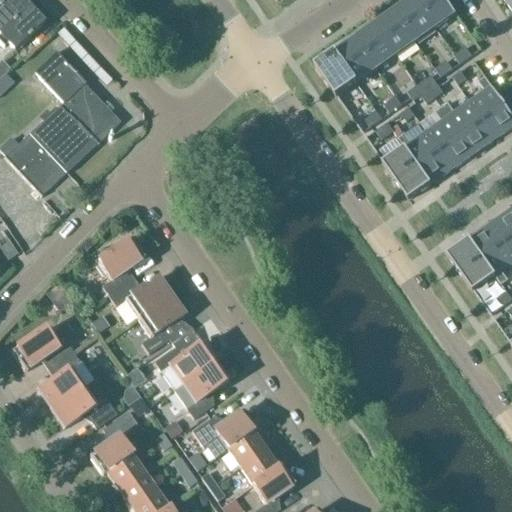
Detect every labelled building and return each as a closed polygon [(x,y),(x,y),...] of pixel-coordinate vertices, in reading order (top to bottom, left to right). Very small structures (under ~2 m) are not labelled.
[(0,37),(30,9),(21,0),(10,0),(0,9),(0,37)] [(0,0),(0,9),(10,0),(0,0)] [(436,31),(413,0),(394,14),(416,45),(436,31)] [(413,0),(436,31),(456,17),(443,0),(413,0)] [(30,9),(0,37),(0,47),(3,51),(7,47),(13,54),(45,25),(35,15),(30,9)] [(416,45),(394,14),(374,28),(396,59),(416,45)] [(354,42),(376,73),(396,59),(374,28),(354,42)] [(376,73),(354,42),(335,56),(356,87),(376,73)] [(456,59),(461,67),(474,58),(468,50),(456,59)] [(41,204),(120,128),(117,125),(83,89),(85,88),(55,56),(33,78),(62,109),(15,154),(8,147),(1,153),(7,160),(4,163),(41,204)] [(356,87),(335,56),(315,70),(337,101),(356,87)] [(0,79),(9,71),(1,62),(0,63),(0,79)] [(436,73),(441,81),(454,72),(448,64),(436,73)] [(459,89),(467,83),(461,75),(453,81),(459,89)] [(429,93),(437,87),(432,79),(419,88),(425,96),(429,93)] [(485,94),(470,105),(496,142),(511,130),(511,118),(486,81),(479,86),(485,94)] [(443,96),(437,87),(429,93),(435,101),(443,96)] [(412,105),(421,99),(425,96),(419,88),(406,97),(412,105)] [(425,96),(421,99),(427,107),(435,101),(429,93),(425,96)] [(383,110),(389,118),(402,109),(396,101),(383,110)] [(449,107),(442,112),(474,157),(496,142),(470,105),(455,115),(449,107)] [(406,125),(415,119),(409,111),(401,117),(406,125)] [(441,125),(426,135),(452,172),(474,157),(442,112),(435,117),(441,125)] [(363,124),(369,132),(382,123),(376,115),(363,124)] [(385,141),(393,135),(387,126),(379,132),(385,141)] [(398,142),(404,151),(430,188),(452,172),(426,135),(411,146),(405,137),(398,142)] [(408,203),(430,188),(404,151),(382,166),(408,203)] [(511,211),(490,227),(511,257),(511,211)] [(511,267),(511,257),(490,227),(469,242),(495,279),(501,288),(508,283),(502,274),(511,267)] [(0,243),(0,251),(8,263),(18,256),(6,239),(0,243)] [(495,279),(469,242),(447,258),(473,295),(495,279)] [(123,277),(144,263),(131,244),(98,266),(111,285),(102,291),(109,301),(129,287),(123,277)] [(109,301),(116,311),(125,305),(137,323),(170,301),(157,282),(136,296),(129,287),(109,301)] [(503,309),(511,304),(506,295),(497,301),(503,309)] [(137,323),(150,342),(141,348),(148,358),(169,344),(162,334),(183,319),(170,301),(137,323)] [(45,360),(52,370),(73,356),(66,346),(57,352),(44,333),(11,355),(24,375),(45,360)] [(161,376),(174,394),(216,365),(203,347),(181,361),(174,351),(154,366),(161,376)] [(59,379),(38,394),(51,413),(84,390),(71,372),(80,366),(73,356),(52,370),(59,379)] [(216,365),(174,394),(193,423),(214,409),(207,399),(228,384),(216,365)] [(84,390),(51,413),(64,432),(85,417),(96,432),(115,419),(104,403),(105,402),(93,384),(84,390)] [(192,435),(200,446),(204,452),(206,451),(214,461),(227,452),(228,453),(253,436),(257,434),(244,414),(222,429),(216,419),(192,435)] [(106,476),(131,459),(118,440),(137,427),(128,415),(102,433),(111,445),(89,460),(103,479),(107,476),(106,476)] [(253,436),(228,453),(240,471),(265,454),(253,436)] [(164,453),(171,449),(163,437),(156,442),(164,453)] [(278,472),(278,471),(265,454),(240,471),(253,489),(278,472)] [(144,477),(131,459),(106,476),(107,476),(119,494),(144,477)] [(181,478),(188,473),(180,462),(173,466),(181,478)] [(253,489),(266,508),(259,511),(280,511),(274,503),(295,488),(282,469),(278,471),(278,472),(253,489)] [(188,473),(181,478),(190,490),(196,485),(188,473)] [(157,495),(151,486),(144,477),(119,494),(131,511),(157,495)] [(208,477),(201,482),(209,493),(216,489),(208,477)] [(218,505),(224,500),(216,489),(209,493),(218,505)] [(194,496),(193,501),(195,505),(198,508),(202,510),(206,507),(207,503),(205,499),(202,495),(198,494),(194,496)] [(168,511),(157,495),(131,511),(168,511)]
